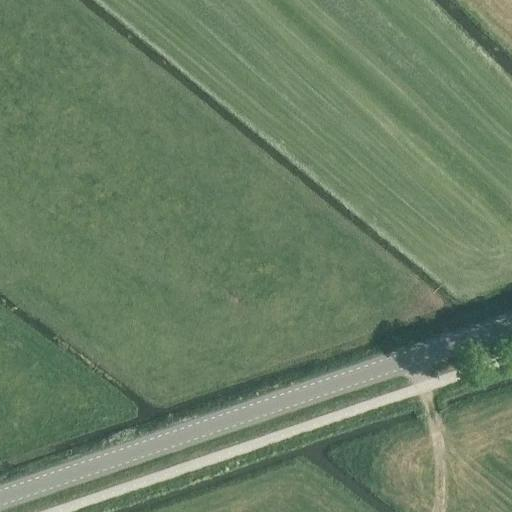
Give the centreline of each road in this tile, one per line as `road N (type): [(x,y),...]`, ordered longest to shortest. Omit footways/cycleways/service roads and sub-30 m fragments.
road 1 (secondary): [(0,499),(511,326)]
road 2 (track): [(438,511),(437,424),(412,359)]
